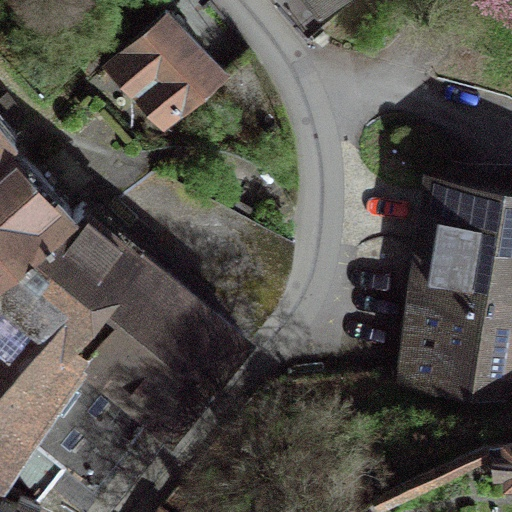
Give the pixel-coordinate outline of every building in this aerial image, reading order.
[(306,0),(320,15),(337,0),(306,0)] [(109,64),(166,123),(223,71),(165,9),(109,64)] [(0,143),(6,139),(16,129),(0,110),(0,143)] [(0,266),(73,208),(42,173),(6,139),(0,143),(0,266)] [(250,332),(279,295),(290,262),(292,239),(246,216),(250,209),(236,202),(232,210),(151,171),(96,210),(83,201),(74,209),(73,208),(0,266),(0,492),(16,499),(21,487),(76,510),(80,511),(98,511),(245,327),(250,332)] [(511,193),(443,184),(414,371),(511,381),(511,193)] [(0,511),(74,511),(76,510),(21,487),(16,499),(0,492),(0,511)]
